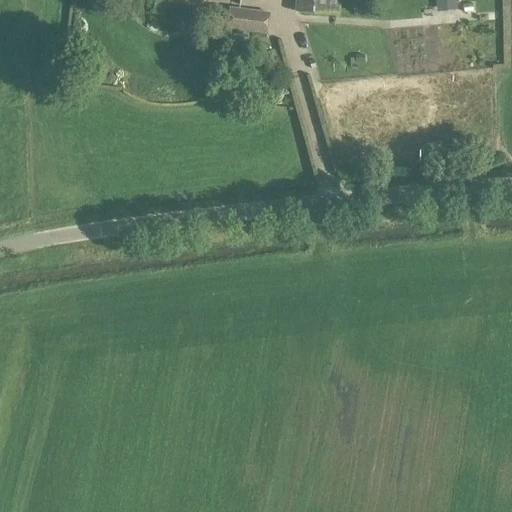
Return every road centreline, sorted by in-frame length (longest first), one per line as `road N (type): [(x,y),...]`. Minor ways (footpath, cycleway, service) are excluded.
road 1 (unclassified): [(0,247),(296,203),(511,186)]
road 2 (unknown): [(351,199),(295,0)]
